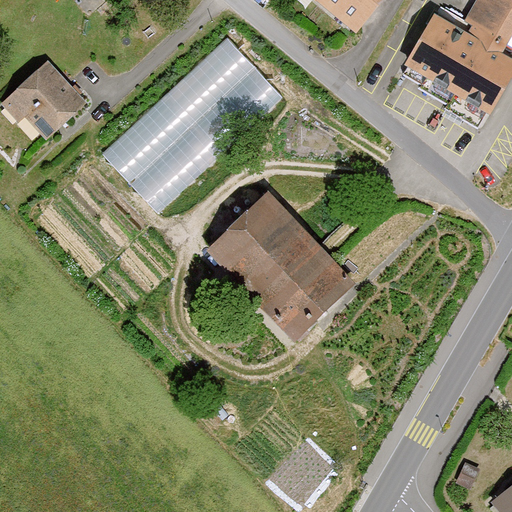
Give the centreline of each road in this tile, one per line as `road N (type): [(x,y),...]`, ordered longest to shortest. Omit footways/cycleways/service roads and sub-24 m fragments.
road 1 (residential): [(511,236),(242,0)]
road 2 (primary): [(391,484),(511,284)]
